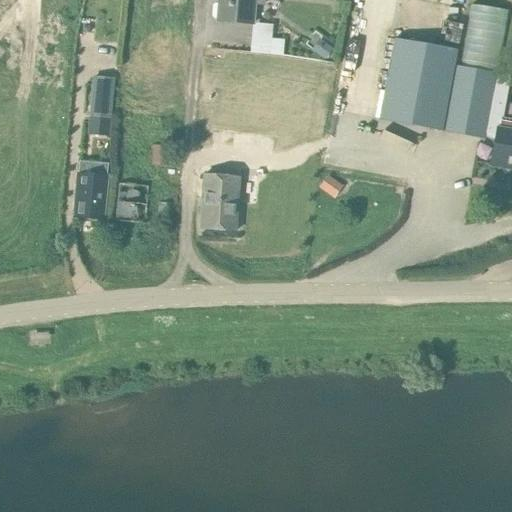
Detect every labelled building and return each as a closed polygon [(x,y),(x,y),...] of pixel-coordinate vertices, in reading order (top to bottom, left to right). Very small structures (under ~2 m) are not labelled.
[(217,0),(217,4),(216,4),(213,6),(212,16),(214,19),(216,19),(251,22),(252,0),(217,0)] [(396,12),(421,17),(424,0),(373,0),(368,26),(392,31),(396,12)] [(511,164),(511,122),(501,121),(510,75),(497,72),(455,64),(457,49),(393,37),(378,119),(484,139),(484,137),(494,139),(490,165),(510,169),(511,164)] [(92,76),(88,117),(110,119),(113,78),(92,76)] [(281,132),(321,139),(330,83),(290,76),(281,132)] [(263,161),(266,112),(211,109),(209,158),(263,161)] [(152,145),(150,165),(166,166),(168,146),(152,145)] [(77,175),(73,217),(74,217),(102,220),(106,177),(105,177),(79,175),(77,175)] [(203,175),(198,229),(235,232),(239,178),(203,175)] [(118,185),(115,221),(144,224),(147,187),(118,185)] [(157,219),(172,220),(173,205),(175,205),(176,195),(165,194),(164,203),(158,202),(157,219)]
